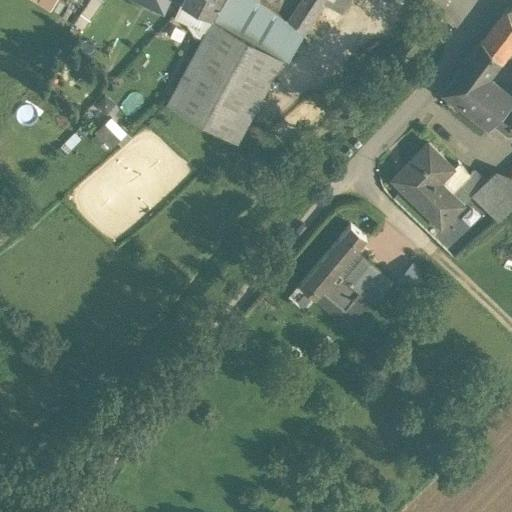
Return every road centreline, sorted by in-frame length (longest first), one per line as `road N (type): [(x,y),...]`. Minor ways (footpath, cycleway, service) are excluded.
road 1 (track): [(98,511),(122,450),(354,173)]
road 2 (track): [(511,331),(354,173)]
road 3 (residential): [(354,173),(475,18)]
